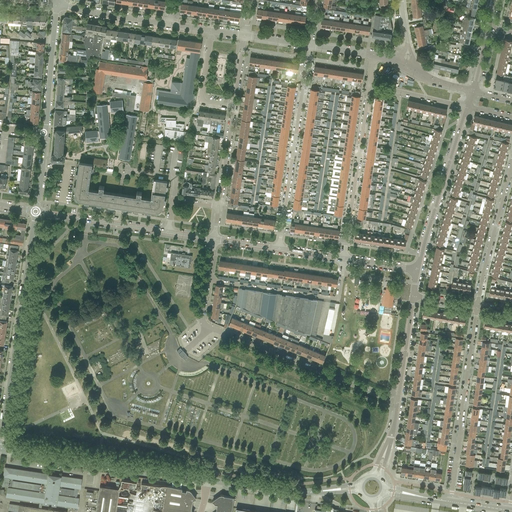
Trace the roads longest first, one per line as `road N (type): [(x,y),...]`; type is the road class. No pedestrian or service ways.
road 1 (residential): [(397,402),(207,327),(208,280)]
road 2 (residential): [(0,439),(35,211)]
road 3 (tertiary): [(207,480),(0,448)]
road 4 (residential): [(309,45),(278,249)]
road 5 (residential): [(477,306),(450,501)]
road 6 (residential): [(343,259),(370,81)]
road 7 (tertiary): [(416,269),(468,108)]
road 8 (unclassified): [(208,280),(333,299),(343,259)]
road 9 (residential): [(477,306),(511,157)]
road 10 (tertiary): [(167,232),(35,211)]
road 11 (residential): [(45,133),(57,5)]
